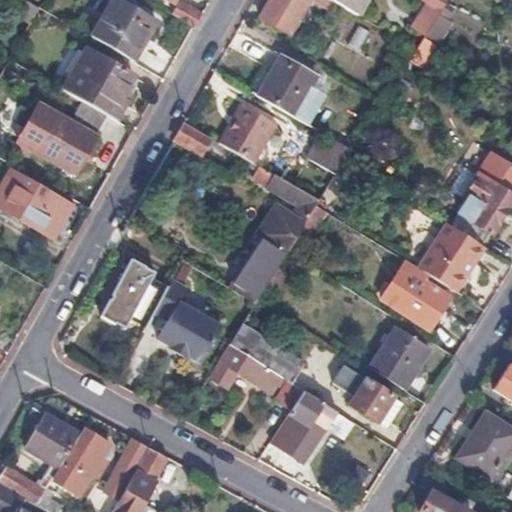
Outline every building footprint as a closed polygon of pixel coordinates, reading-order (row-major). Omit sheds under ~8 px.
[(24,0),(10,0),(6,8),(26,20),(35,6),(24,0)] [(154,22),(116,0),(110,0),(90,38),(127,59),(137,42),(142,45),(154,22)] [(267,0),(257,18),(288,35),(308,0),(312,0),(315,1),(314,3),(325,9),(330,1),(328,0),(267,0)] [(364,0),(328,0),(330,1),(356,15),(364,0)] [(421,0),(426,2),(410,28),(423,36),(445,0),(421,0)] [(200,14),(178,1),(170,15),(192,27),(200,14)] [(448,13),(441,9),(436,16),(443,21),(448,13)] [(443,21),(436,16),(423,38),(436,45),(449,24),(443,21)] [(21,31),(14,27),(11,32),(18,36),(21,31)] [(11,32),(7,29),(0,40),(0,47),(8,53),(18,36),(11,32)] [(415,48),(395,37),(389,48),(408,59),(415,48)] [(421,39),(415,48),(408,59),(417,64),(429,43),(421,39)] [(142,45),(137,42),(127,59),(132,62),(142,45)] [(84,50),(61,89),(81,101),(106,115),(115,120),(126,103),(118,99),(131,77),(84,50)] [(314,75),(280,55),(256,97),(291,116),(314,75)] [(427,78),(409,66),(394,90),(412,102),(427,78)] [(394,81),(388,78),(377,95),(382,98),(383,99),(394,81)] [(81,101),(74,114),(98,128),(106,115),(81,101)] [(271,121),(236,102),(214,141),(249,161),(271,121)] [(95,136),(36,103),(15,140),(73,173),(95,136)] [(208,138),(183,123),(173,140),(199,155),(208,138)] [(315,141),(306,155),(335,173),(344,159),(350,150),(330,139),(326,147),(315,141)] [(289,216),(285,214),(235,294),(252,305),(257,297),(287,250),(296,235),(315,205),(318,201),(249,161),(247,166),(256,171),(252,178),(265,186),(264,188),(295,206),(289,216)] [(69,205),(9,170),(0,185),(0,208),(50,238),(69,205)] [(462,193),(466,195),(456,211),(458,212),(448,226),(478,245),(486,232),(489,234),(511,196),(511,195),(476,172),(462,193)] [(320,208),(315,205),(296,235),(304,240),(314,223),(312,221),(320,208)] [(448,226),(442,222),(414,268),(449,290),(450,291),(478,245),(448,226)] [(414,268),(404,261),(380,299),(428,329),(448,296),(446,295),(449,290),(414,268)] [(128,279),(123,276),(97,321),(121,333),(125,326),(128,320),(144,328),(153,311),(161,296),(146,288),(149,282),(152,275),(130,263),(126,270),(132,273),(128,279)] [(132,273),(126,270),(123,276),(128,279),(132,273)] [(153,311),(166,319),(155,337),(168,345),(166,348),(183,358),(184,355),(197,363),(220,327),(177,301),(186,287),(171,278),(164,290),(161,296),(153,311)] [(149,282),(146,288),(161,296),(164,290),(149,282)] [(276,326),(249,309),(228,344),(289,383),(314,342),(326,350),(331,343),(319,335),(318,337),(283,315),(276,326)] [(128,320),(125,326),(140,335),(144,328),(128,320)] [(429,349),(394,326),(369,367),(404,389),(429,349)] [(289,383),(228,344),(206,379),(223,390),(235,371),(259,386),(262,381),(276,389),(277,386),(282,389),(275,399),(290,409),(303,391),(289,383)] [(331,382),(351,394),(346,403),(387,427),(403,402),(341,364),(331,382)] [(511,367),(508,365),(491,390),(511,403),(511,367)] [(262,381),(259,386),(272,394),(276,389),(262,381)] [(303,391),(290,409),(269,441),(303,463),(335,411),(303,391)] [(511,436),(511,429),(483,411),(453,458),(488,478),(511,436)] [(77,432),(45,412),(22,448),(48,464),(35,485),(2,465),(0,468),(0,483),(32,504),(38,494),(77,432)] [(108,443),(84,428),(51,480),(74,494),(108,443)] [(146,444),(132,437),(101,491),(116,499),(125,483),(146,444)] [(127,484),(125,483),(116,499),(108,511),(134,511),(167,455),(148,445),(127,484)] [(0,511),(19,511),(16,510),(23,498),(0,486),(0,511)] [(466,511),(428,491),(417,511),(419,511),(466,511)] [(53,502),(38,494),(32,504),(47,511),(53,502)]
